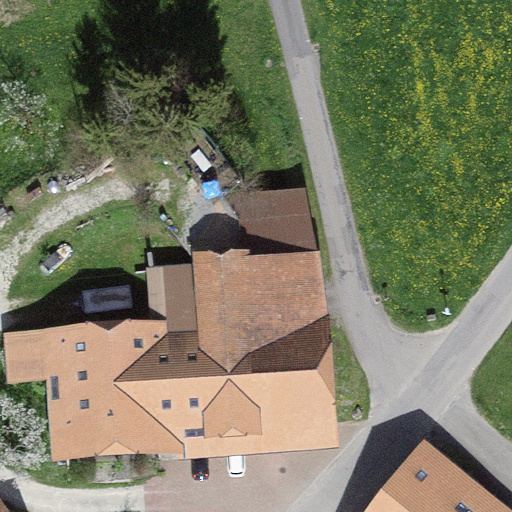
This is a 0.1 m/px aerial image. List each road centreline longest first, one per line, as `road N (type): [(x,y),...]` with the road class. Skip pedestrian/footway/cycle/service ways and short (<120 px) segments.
road 1 (unclassified): [(403,415),(352,293),(287,0)]
road 2 (unclassified): [(403,415),(511,277)]
road 3 (unclassified): [(313,511),(403,415)]
